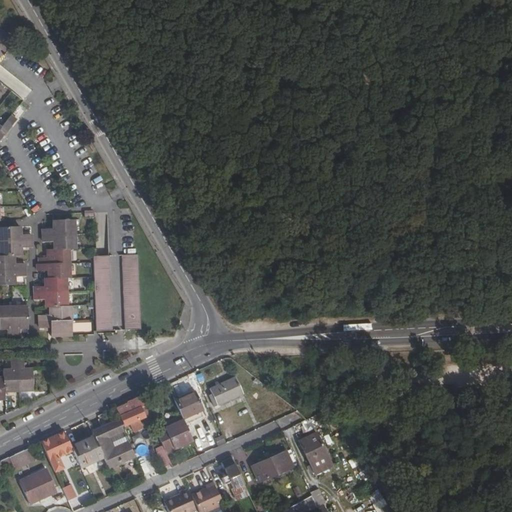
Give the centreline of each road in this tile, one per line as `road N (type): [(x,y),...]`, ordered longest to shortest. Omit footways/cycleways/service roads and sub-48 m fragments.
road 1 (tertiary): [(24,0),(228,343)]
road 2 (tertiary): [(228,343),(511,328)]
road 3 (residential): [(295,418),(90,511)]
road 4 (tertiary): [(0,445),(204,351)]
road 5 (track): [(492,511),(471,440),(456,420),(438,403),(389,394)]
road 6 (track): [(414,511),(390,415),(394,373)]
